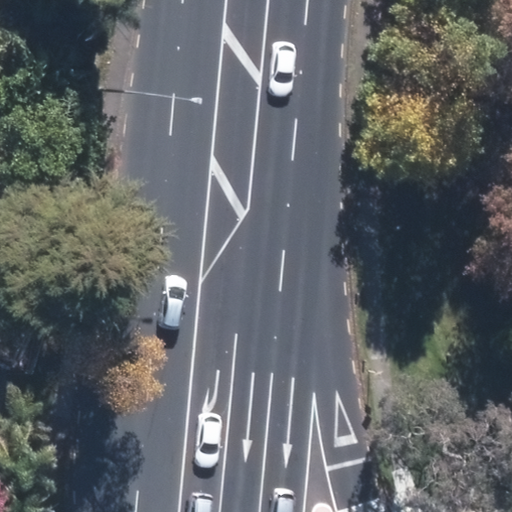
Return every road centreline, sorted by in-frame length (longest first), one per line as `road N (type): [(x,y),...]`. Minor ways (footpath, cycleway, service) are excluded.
road 1 (primary): [(226,204),(362,511)]
road 2 (primary): [(188,511),(226,204)]
road 3 (primary): [(226,204),(246,0)]
